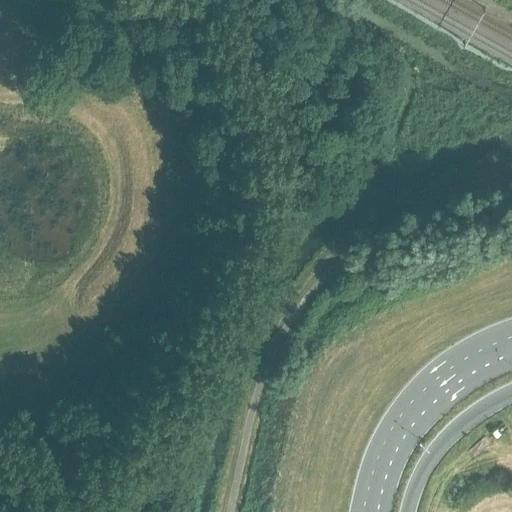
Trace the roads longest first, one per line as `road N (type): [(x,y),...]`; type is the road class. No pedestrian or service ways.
road 1 (secondary): [(511,345),(465,366),(413,411),(382,462),(366,511)]
road 2 (secondary): [(408,511),(429,458),(450,432),(511,392)]
